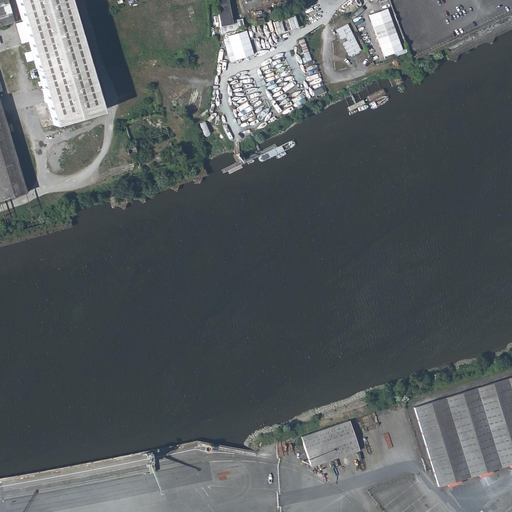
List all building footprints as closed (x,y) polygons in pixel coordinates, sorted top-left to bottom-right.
[(7,0),(0,0),(0,199),(25,192),(0,106),(0,89),(3,89),(0,80),(0,20),(12,17),(7,0)] [(16,0),(21,16),(19,17),(25,37),(27,36),(54,126),(102,112),(68,0),(16,0)] [(227,0),(214,0),(222,34),(244,27),(241,19),(232,22),(227,0)] [(369,15),(371,21),(389,14),(387,9),(369,15)] [(389,14),(371,21),(384,56),(402,50),(389,14)] [(294,16),(273,23),(277,34),(298,27),(294,16)] [(19,17),(14,19),(20,38),(25,37),(19,17)] [(347,22),(335,28),(340,38),(344,36),(346,39),(342,41),(348,55),(360,49),(347,22)] [(247,30),(223,37),(230,61),(254,54),(247,30)] [(243,132),(248,131),(244,121),(239,123),(243,132)] [(511,379),(414,405),(435,484),(511,463),(511,379)] [(311,467),(359,450),(349,421),(301,437),(311,467)]
